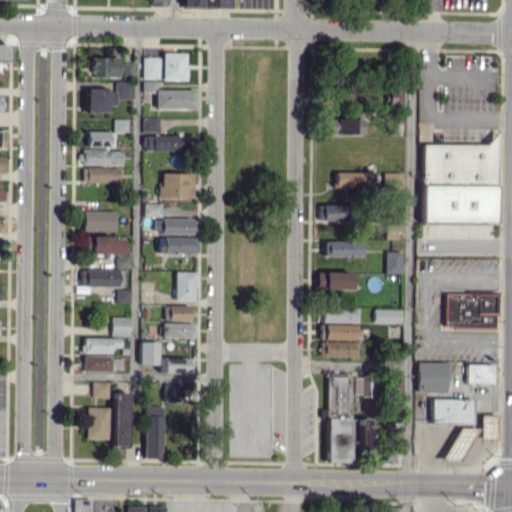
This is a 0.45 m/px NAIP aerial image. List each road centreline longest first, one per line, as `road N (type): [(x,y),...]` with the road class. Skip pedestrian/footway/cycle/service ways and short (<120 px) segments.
road 1 (residential): [(0,20),(511,31)]
road 2 (residential): [(30,21),(25,476),(17,511)]
road 3 (residential): [(59,22),(61,511)]
road 4 (residential): [(297,480),(295,0)]
road 5 (residential): [(216,25),(216,479)]
road 6 (secondary): [(0,475),(418,481)]
